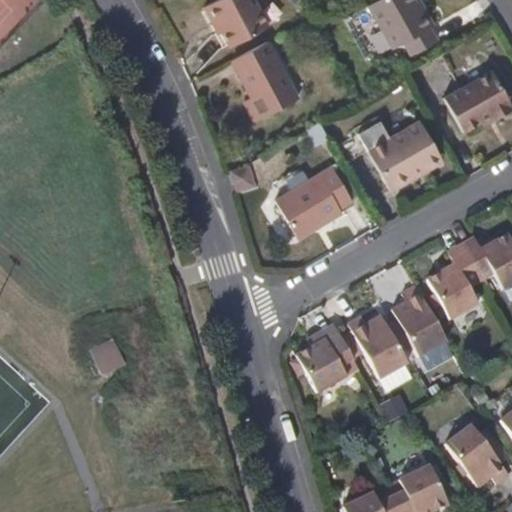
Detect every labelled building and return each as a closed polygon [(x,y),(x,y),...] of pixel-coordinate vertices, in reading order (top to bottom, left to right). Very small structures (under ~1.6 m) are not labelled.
[(262,17),(252,0),(204,0),(201,2),(209,20),(215,17),(229,45),(265,28),(263,24),(267,22),(264,16),(262,17)] [(415,8),(410,0),(368,0),(360,5),(385,50),(398,43),(406,56),(432,40),(424,25),(429,22),(419,6),(415,8)] [(295,100),(265,42),(229,62),(247,98),(242,102),(254,124),(295,100)] [(496,121),(511,112),(511,101),(492,68),(443,94),(464,133),(494,116),(496,121)] [(412,174),(438,159),(418,122),(366,153),(388,193),(414,178),(412,174)] [(366,153),(356,135),(334,148),(344,166),(366,153)] [(349,207),(329,171),(272,205),(281,228),(283,226),(292,240),(316,226),(319,231),(336,220),(334,216),(349,207)] [(462,248),(483,285),(496,278),(503,292),(511,287),(511,244),(508,237),(482,251),(476,240),(462,248)] [(474,301),(473,291),(483,285),(462,248),(447,256),(454,270),(427,284),(448,324),(478,309),(474,301)] [(421,362),(449,346),(418,290),(403,299),(407,304),(393,312),(421,362)] [(380,386),(407,370),(379,320),(367,327),(365,322),(349,331),(380,386)] [(358,368),(335,329),(307,343),(313,353),(298,361),(322,402),(351,386),(345,375),(358,368)] [(89,349),(100,375),(124,365),(113,339),(89,349)] [(511,414),(499,424),(511,442),(511,414)] [(506,476),(466,423),(440,444),(474,489),(487,479),(493,486),(506,476)] [(397,480),(401,489),(389,495),(396,511),(440,511),(447,509),(427,466),(397,480)] [(396,511),(389,495),(374,502),(370,494),(338,509),(338,511),(396,511)]
